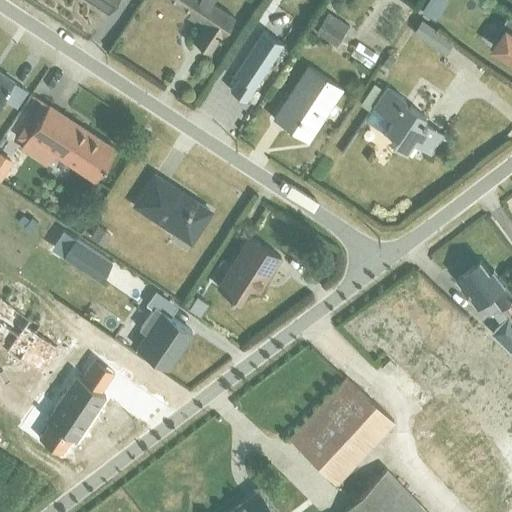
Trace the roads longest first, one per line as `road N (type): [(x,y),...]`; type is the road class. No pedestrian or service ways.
road 1 (unclassified): [(0,4),(342,229),(377,267)]
road 2 (residential): [(377,267),(53,511)]
road 3 (residential): [(511,164),(377,267)]
